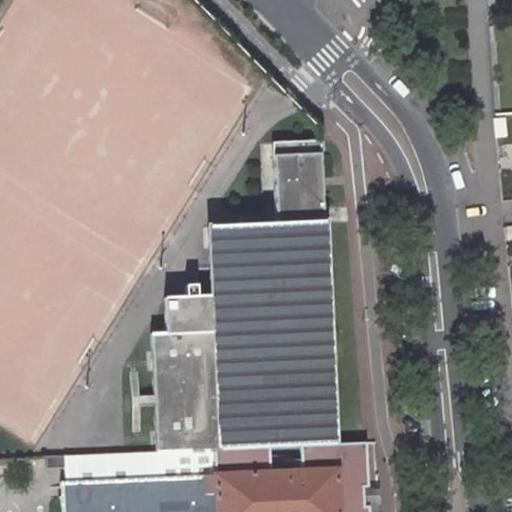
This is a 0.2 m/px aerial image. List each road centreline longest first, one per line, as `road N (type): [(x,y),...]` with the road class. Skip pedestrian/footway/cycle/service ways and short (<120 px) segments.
road 1 (tertiary): [(479,509),(463,462),(439,180),(410,117),(352,60),(311,39)]
road 2 (tertiary): [(311,39),(331,79),(391,150),(412,197),(441,511)]
